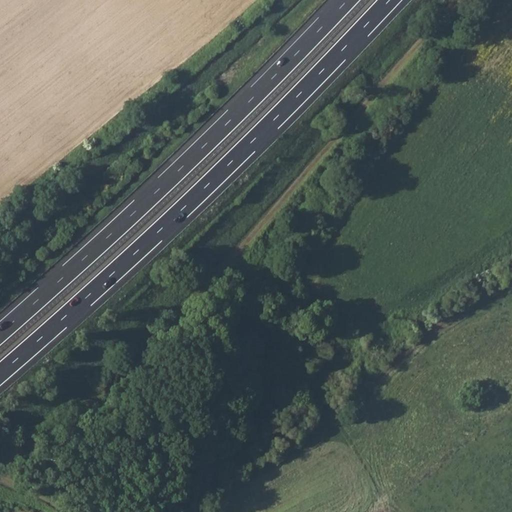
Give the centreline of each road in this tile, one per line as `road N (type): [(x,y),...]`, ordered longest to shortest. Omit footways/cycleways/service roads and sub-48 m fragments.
road 1 (motorway): [(0,372),(204,187),(389,0)]
road 2 (motorway): [(348,0),(0,333)]
